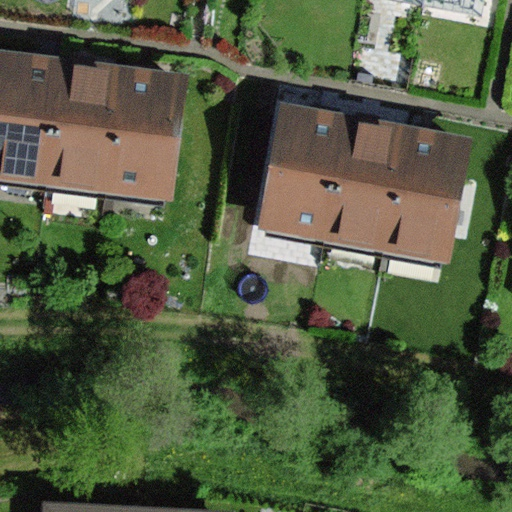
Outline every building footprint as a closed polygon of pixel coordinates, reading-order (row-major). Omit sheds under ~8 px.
[(0,58),(0,172),(47,178),(61,57),(1,50),(0,58)] [(47,178),(116,186),(130,65),(61,57),(47,178)] [(185,71),(130,65),(116,186),(171,192),(185,71)] [(255,219),(315,229),(335,109),(275,99),(255,219)] [(315,229),(383,240),(403,120),(335,109),(315,229)] [(457,128),(403,120),(383,240),(438,248),(457,128)] [(130,511),(131,500),(38,498),(37,511),(130,511)] [(232,511),(232,507),(131,500),(130,511),(232,511)]
